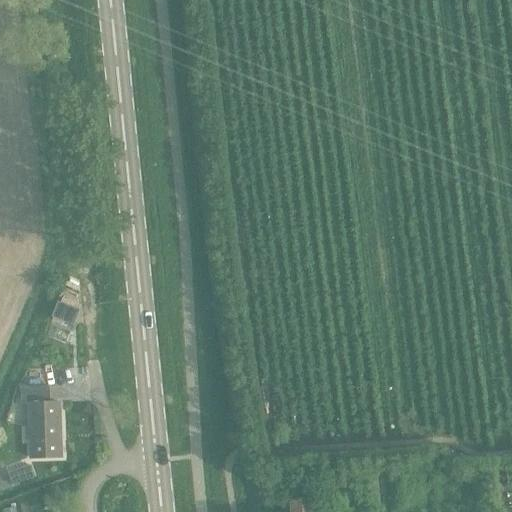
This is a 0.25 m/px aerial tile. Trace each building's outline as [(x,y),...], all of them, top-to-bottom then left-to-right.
[(58,302),(52,317),(74,326),(80,311),(58,302)] [(32,459),(62,458),(61,403),(51,403),(50,386),(21,387),(22,405),(30,405),(32,459)] [(31,466),(10,474),(14,485),(35,477),(31,466)] [(470,511),(467,470),(436,473),(439,511),(421,511),(418,474),(387,477),(389,511),(470,511)] [(315,511),(315,510),(314,498),(292,500),(292,511),(315,511)]
